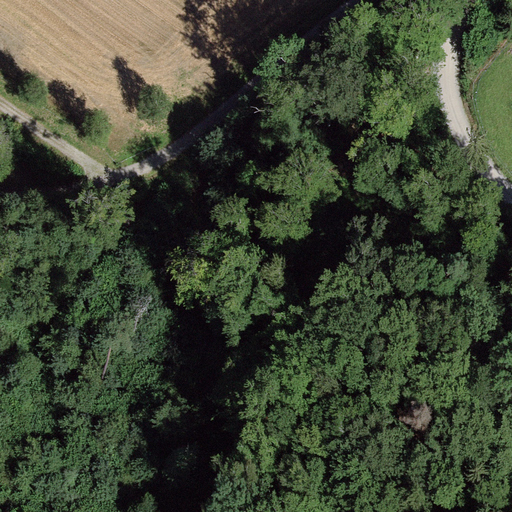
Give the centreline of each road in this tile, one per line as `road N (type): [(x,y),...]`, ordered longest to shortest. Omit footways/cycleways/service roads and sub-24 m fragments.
road 1 (track): [(356,0),(183,147),(109,179),(22,201),(0,198)]
road 2 (track): [(470,0),(452,45),(447,92),(469,150),(511,195)]
road 3 (track): [(0,106),(109,179)]
